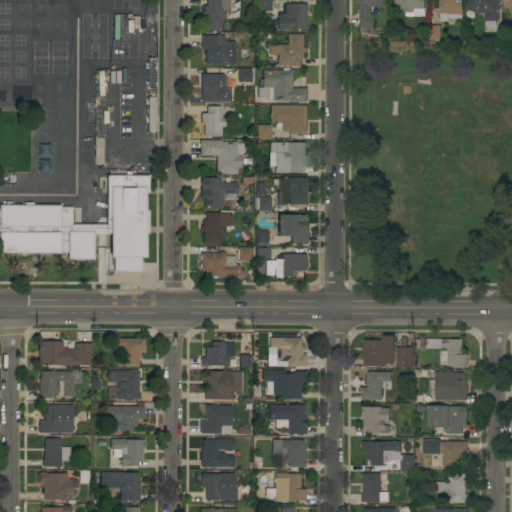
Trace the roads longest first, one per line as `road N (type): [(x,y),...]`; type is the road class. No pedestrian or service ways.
road 1 (residential): [(331,511),(335,0)]
road 2 (secondary): [(0,311),(511,313)]
road 3 (residential): [(168,511),(166,0)]
road 4 (residential): [(5,511),(9,312)]
road 5 (residential): [(485,511),(482,314)]
